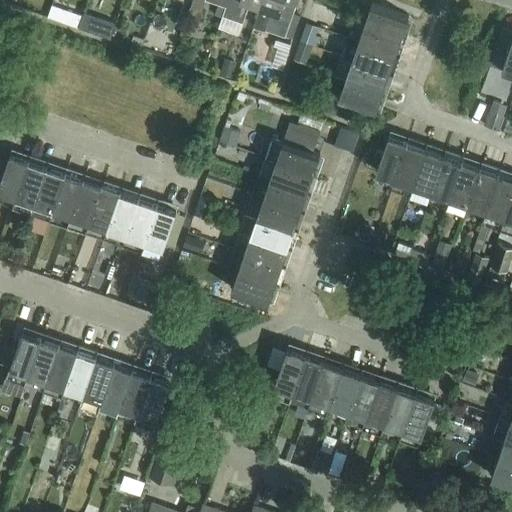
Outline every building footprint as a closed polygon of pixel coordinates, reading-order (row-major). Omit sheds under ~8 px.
[(227,0),(226,6),(246,13),(250,4),(260,7),(262,0),(227,0)] [(262,0),(260,7),(271,11),(265,28),(286,36),(297,5),(286,1),(286,0),(262,0)] [(372,2),(366,21),(404,35),(410,16),(372,2)] [(85,14),(52,3),(48,16),(80,27),(85,14)] [(101,17),(96,32),(111,37),(116,22),(101,17)] [(366,21),(359,40),(397,53),(404,35),(366,21)] [(491,64),(511,71),(511,29),(504,27),(491,64)] [(353,58),(391,72),(397,53),(359,40),(348,36),(342,54),(353,58)] [(385,90),(391,72),(353,58),(347,77),(385,90)] [(378,108),(385,90),(347,77),(340,95),(378,108)] [(314,147),(321,128),(300,122),(294,140),(314,147)] [(511,132),(511,123),(506,122),(503,129),(511,132)] [(342,127),(336,143),(353,149),(359,133),(342,127)] [(378,171),(396,177),(409,139),(391,133),(378,171)] [(314,173),(321,153),(282,140),(272,137),(266,156),(314,173)] [(409,139),(396,177),(414,183),(427,146),(409,139)] [(446,152),(427,146),(414,183),(433,190),(446,152)] [(0,185),(0,190),(17,196),(30,158),(12,152),(9,159),(0,156),(0,157),(0,177),(2,179),(0,185)] [(451,196),(464,158),(446,152),(433,190),(451,196)] [(308,191),(314,173),(266,156),(260,175),(308,191)] [(30,158),(17,196),(36,202),(49,165),(30,158)] [(482,165),(464,158),(451,196),(469,202),(482,165)] [(34,213),(51,218),(54,209),(67,171),(49,165),(36,202),(33,213),(34,213)] [(501,171),(482,165),(469,202),(488,209),(501,171)] [(72,215),(85,177),(67,171),(54,209),(72,215)] [(505,215),(511,195),(511,174),(501,171),(488,209),(484,219),(502,225),(505,215)] [(302,210),(308,191),(260,175),(254,193),(302,210)] [(104,184),(85,177),(72,215),(91,221),(104,184)] [(109,228),(122,190),(104,184),(91,221),(87,231),(106,237),(109,228)] [(140,196),(122,190),(109,228),(106,237),(124,244),(127,234),(140,196)] [(295,228),(302,210),(254,193),(247,212),(295,228)] [(145,240),(158,202),(140,196),(127,234),(145,240)] [(158,202),(145,240),(165,246),(178,209),(158,202)] [(241,229),(289,246),(295,228),(247,212),(241,229)] [(373,232),(374,230),(363,226),(359,236),(371,240),(371,239),(373,232)] [(235,248),(283,264),(289,246),(241,229),(235,248)] [(440,238),(432,261),(445,265),(453,242),(440,238)] [(511,258),(511,246),(499,242),(491,266),(508,271),(511,258)] [(238,270),(276,283),(283,264),(235,248),(229,266),(238,269),(238,270)] [(276,283),(238,270),(232,288),(270,302),(276,283)] [(154,303),(161,284),(142,277),(135,296),(154,303)] [(26,384),(43,336),(24,329),(11,367),(12,367),(8,378),(26,384)] [(43,336),(26,384),(45,390),(61,342),(43,336)] [(67,386),(80,348),(61,342),(45,390),(63,396),(67,386)] [(294,390),(307,352),(288,346),(275,384),(294,390)] [(98,355),(80,348),(67,386),(63,396),(81,402),(98,355)] [(325,358),(307,352),(294,390),(312,397),(325,358)] [(99,408),(116,361),(98,355),(81,402),(99,408)] [(331,403),(344,365),(325,358),(312,397),(331,403)] [(118,415),(134,367),(116,361),(99,408),(118,415)] [(349,409),(362,371),(344,365),(331,403),(349,409)] [(152,373),(134,367),(118,415),(136,421),(139,411),(152,373)] [(472,383),(477,372),(468,369),(464,380),(472,383)] [(381,377),(362,371),(349,409),(368,416),(381,377)] [(152,373),(139,411),(159,417),(172,380),(152,373)] [(399,384),(381,377),(368,416),(386,422),(399,384)] [(260,380),(257,389),(266,392),(269,382),(260,380)] [(386,422),(404,428),(417,390),(399,384),(386,422)] [(417,390),(404,428),(424,435),(437,397),(417,390)] [(189,444),(163,435),(149,475),(174,484),(189,444)] [(499,456),(511,460),(511,440),(505,438),(499,456)] [(326,472),(333,454),(319,449),(312,467),(326,472)] [(511,460),(499,456),(492,475),(511,481),(511,460)] [(201,511),(203,507),(190,503),(186,511),(181,511),(152,502),(149,511),(201,511)]
